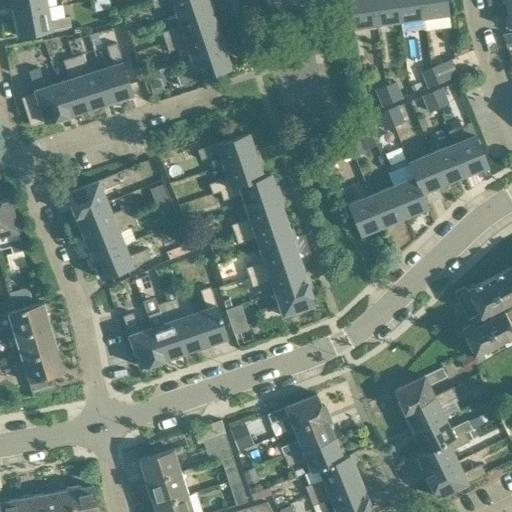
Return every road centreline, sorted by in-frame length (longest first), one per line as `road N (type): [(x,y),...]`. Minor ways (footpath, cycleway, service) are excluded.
road 1 (residential): [(101,424),(344,341),(511,199)]
road 2 (residential): [(101,424),(77,302),(18,157)]
road 3 (residential): [(18,157),(220,92)]
road 4 (residential): [(474,0),(511,114)]
